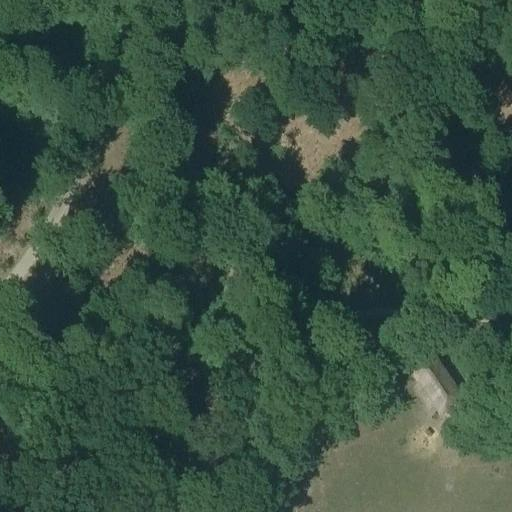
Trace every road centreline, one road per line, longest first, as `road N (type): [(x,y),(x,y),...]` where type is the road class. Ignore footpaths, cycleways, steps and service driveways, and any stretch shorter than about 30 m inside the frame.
road 1 (track): [(511,325),(390,311),(254,317),(188,341),(119,351),(0,307)]
road 2 (track): [(0,295),(52,218),(136,61),(184,0)]
